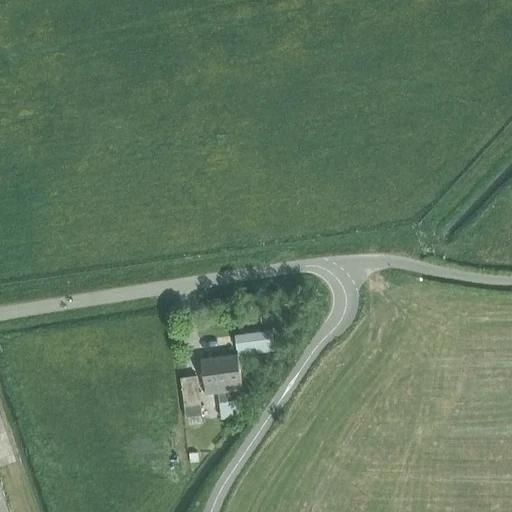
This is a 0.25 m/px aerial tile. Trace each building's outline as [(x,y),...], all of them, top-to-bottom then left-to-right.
[(238,336),(238,341),(239,354),(276,350),(274,331),(238,336)] [(207,393),(220,392),(223,418),(235,414),(238,405),(238,398),(237,389),(241,389),(237,353),(204,358),(207,393)] [(182,377),(188,416),(202,413),(197,375),(182,377)] [(197,453),(190,453),(190,461),(198,461),(197,453)] [(0,511),(10,511),(0,481),(0,511)]
